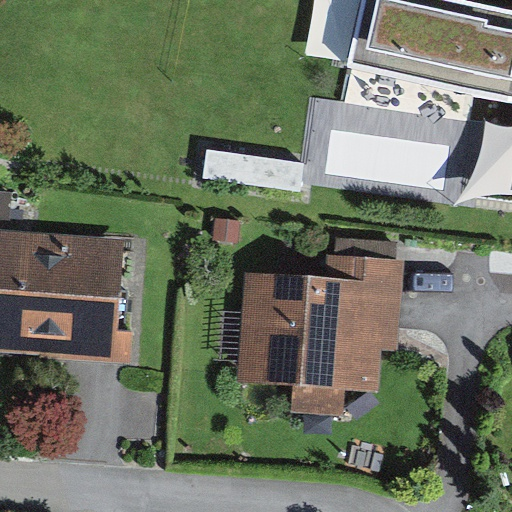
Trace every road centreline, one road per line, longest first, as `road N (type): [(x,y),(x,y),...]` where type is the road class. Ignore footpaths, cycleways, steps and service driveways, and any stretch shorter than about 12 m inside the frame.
road 1 (residential): [(135,495),(328,511)]
road 2 (residential): [(0,487),(135,495)]
